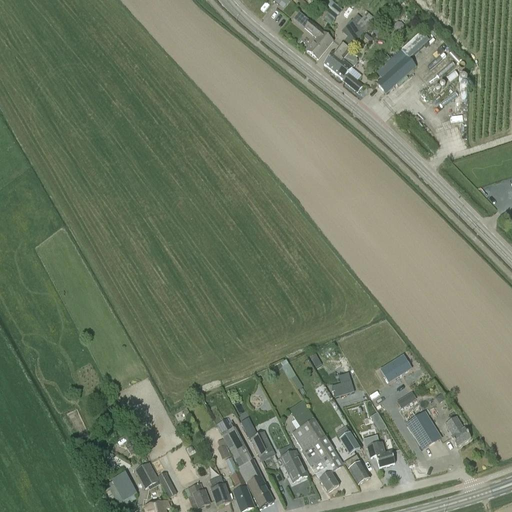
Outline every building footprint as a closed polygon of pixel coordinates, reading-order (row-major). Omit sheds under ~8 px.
[(331,3),(323,13),(334,21),(342,12),(331,3)] [(351,23),(350,22),(341,34),(356,46),(363,38),(376,22),(367,14),(361,20),(357,16),(351,23)] [(304,30),(317,41),(307,53),(317,62),(329,48),(333,43),(328,38),(310,23),(304,30)] [(416,68),(408,60),(428,42),(420,33),(375,73),(381,80),(375,85),(385,96),(416,68)] [(360,43),(355,50),(359,53),(364,47),(360,43)] [(324,67),(333,75),(349,54),(351,51),(343,45),(342,46),(337,52),(334,56),(333,56),(331,58),(323,67),(324,67)] [(432,96),(463,72),(448,51),(426,67),(430,73),(437,82),(430,87),(432,90),(429,92),(432,96)] [(357,61),(349,54),(333,75),(342,82),(345,85),(356,94),(361,88),(347,76),(351,71),(351,70),(354,68),(354,67),(356,65),(357,63),(357,61)] [(450,97),(467,87),(462,78),(444,89),(450,97)] [(310,359),(316,370),(321,366),(315,356),(310,359)] [(410,370),(402,356),(380,370),(388,384),(410,370)] [(288,382),(295,377),(286,361),(280,364),(283,368),(281,369),(288,382)] [(332,389),(335,400),(354,394),(351,383),(332,389)] [(401,410),(414,402),(410,395),(397,403),(401,410)] [(334,453),(314,421),(306,410),(306,407),(304,404),(289,413),(292,417),(300,430),(291,435),(302,452),(301,453),(319,482),(327,495),(338,488),(331,475),(343,468),(334,453)] [(406,424),(422,451),(441,439),(425,413),(406,424)] [(370,419),(379,433),(378,434),(385,444),(393,439),(377,414),(370,419)] [(246,421),(240,423),(243,429),(250,442),(259,460),(273,453),(264,434),(257,438),(248,420),(246,421)] [(455,420),(445,426),(452,438),(450,439),(457,450),(471,441),(464,431),(463,432),(455,420)] [(221,438),(238,470),(253,463),(235,430),(221,438)] [(359,450),(350,436),(339,442),(349,457),(359,450)] [(394,468),(391,454),(385,456),(382,445),(379,446),(377,438),(363,441),(361,442),(362,447),(364,447),(365,450),(367,449),(370,461),(376,460),(379,472),(394,468)] [(296,453),(280,461),(292,485),(307,478),(296,453)] [(361,465),(360,465),(356,458),(344,464),(348,472),(349,471),(357,487),(369,480),(361,465)] [(225,463),(227,467),(232,476),(230,477),(233,483),(232,483),(236,492),(233,493),(239,511),(247,511),(254,510),(245,488),(238,473),(237,473),(230,460),(225,463)] [(135,473),(144,492),(159,484),(149,465),(135,473)] [(112,483),(106,486),(117,507),(123,504),(125,507),(136,501),(134,497),(136,496),(125,474),(111,482),(112,483)] [(169,500),(177,496),(165,475),(158,479),(169,500)] [(224,488),(221,478),(209,482),(212,492),(211,493),(217,510),(231,505),(225,488),(224,488)] [(261,479),(247,486),(259,510),(273,503),(261,479)] [(188,498),(190,497),(191,498),(193,498),(198,511),(210,506),(205,493),(203,493),(199,486),(188,491),(185,492),(186,496),(187,496),(188,498)] [(165,511),(169,510),(168,503),(144,508),(145,511),(165,511)]
